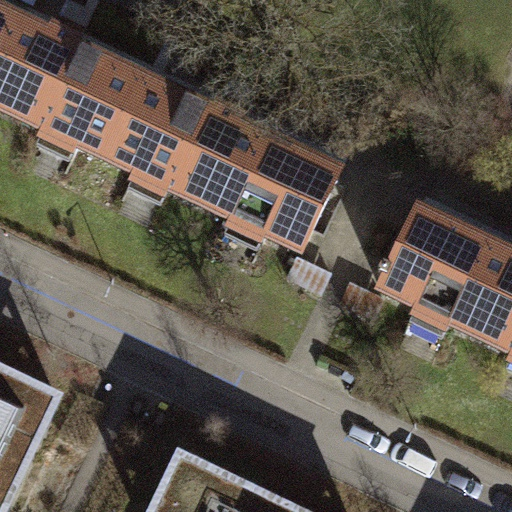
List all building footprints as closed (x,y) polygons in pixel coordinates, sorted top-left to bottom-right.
[(144,85),(0,17),(0,110),(107,161),(144,85)] [(340,177),(144,85),(107,161),(303,254),(340,177)] [(511,261),(426,221),(390,296),(511,353),(511,261)] [(8,511),(63,399),(0,369),(0,511),(8,511)] [(287,511),(181,462),(157,511),(287,511)]
